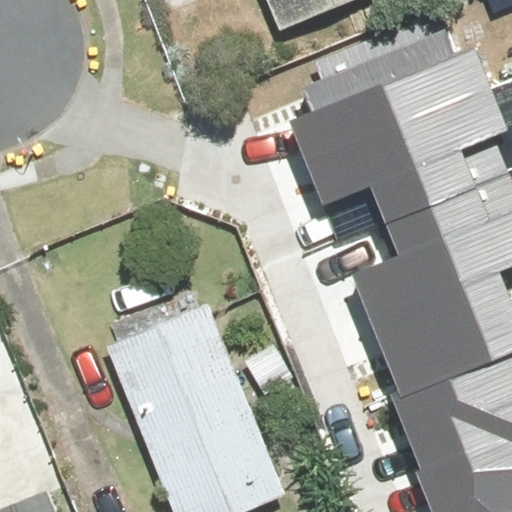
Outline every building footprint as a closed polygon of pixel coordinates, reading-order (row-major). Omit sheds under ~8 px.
[(268,0),(282,32),(355,0),(268,0)] [(418,457),(436,511),(511,511),(511,276),(503,250),(511,247),(511,209),(503,212),(479,145),(507,135),(476,49),(460,54),(451,30),(302,82),(307,95),(286,103),(320,198),(386,175),(411,245),(363,262),(431,453),(418,457)] [(27,280),(0,294),(0,314),(29,371),(64,353),(27,280)] [(205,310),(102,351),(166,511),(253,511),(281,501),(205,310)] [(285,340),(250,356),(270,398),(305,382),(285,340)] [(377,348),(312,373),(344,457),(409,433),(377,348)] [(66,511),(56,485),(0,506),(0,511),(66,511)]
